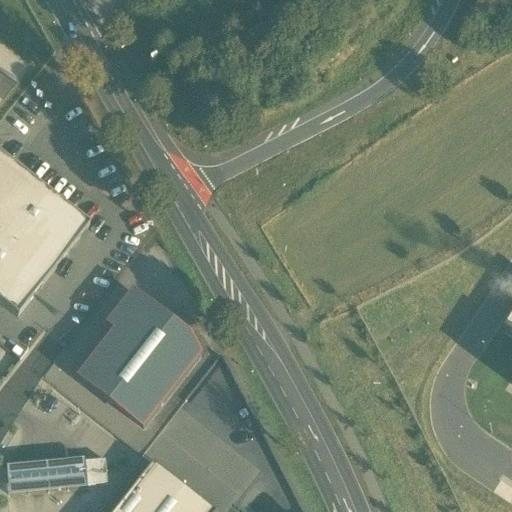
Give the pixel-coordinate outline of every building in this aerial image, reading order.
[(0,178),(10,166),(0,158),(0,178)] [(89,228),(10,166),(0,178),(0,305),(17,319),(89,228)] [(116,336),(142,302),(133,295),(106,328),(116,336)] [(190,340),(142,302),(116,336),(80,381),(143,431),(201,358),(190,340)] [(108,487),(106,463),(86,465),(88,489),(108,487)] [(85,464),(5,472),(8,497),(88,490),(85,464)] [(211,511),(155,467),(119,511),(211,511)]
